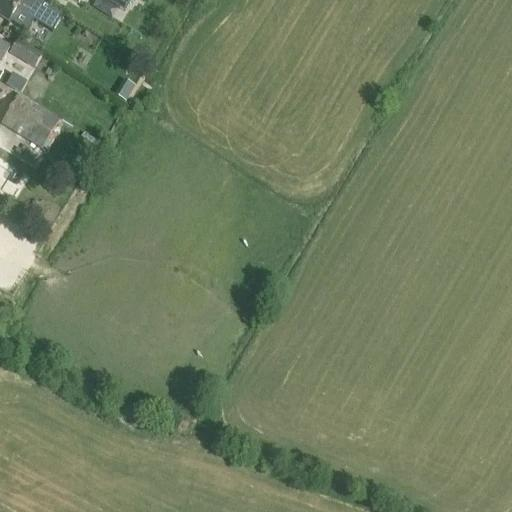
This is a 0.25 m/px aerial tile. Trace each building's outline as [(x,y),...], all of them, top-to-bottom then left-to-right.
[(15,0),(0,0),(0,18),(8,24),(9,23),(26,33),(33,22),(51,33),(61,17),(34,0),(19,0),(19,2),(15,0)] [(9,54),(34,70),(42,57),(17,41),(9,54)] [(0,61),(8,49),(0,43),(0,61)] [(0,77),(0,86),(12,93),(21,77),(5,68),(0,77)] [(20,96),(1,125),(41,150),(59,122),(20,96)]
